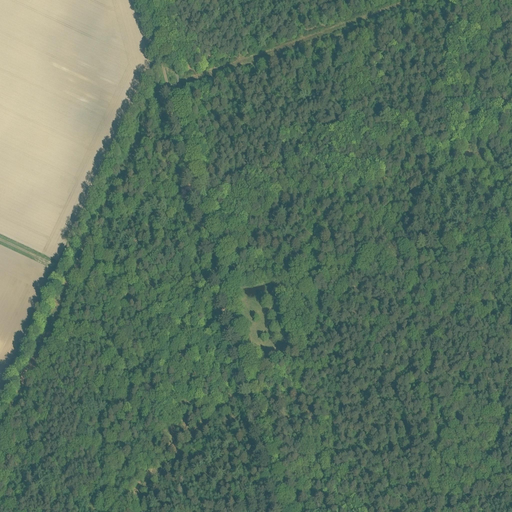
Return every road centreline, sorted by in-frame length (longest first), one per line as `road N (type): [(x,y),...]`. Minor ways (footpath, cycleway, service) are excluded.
road 1 (track): [(281,511),(145,0)]
road 2 (track): [(161,63),(147,77),(0,386)]
road 3 (track): [(246,382),(123,511)]
road 4 (track): [(299,276),(452,248)]
